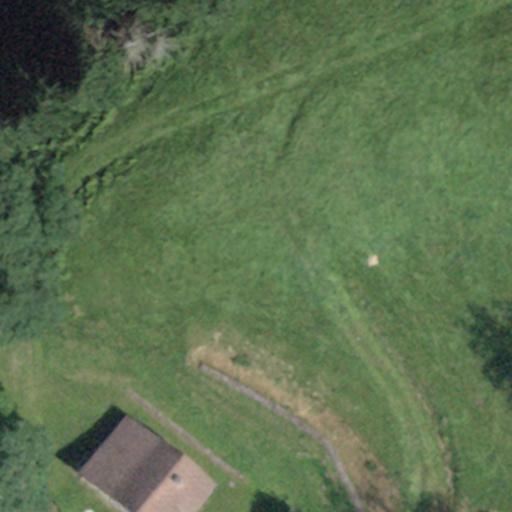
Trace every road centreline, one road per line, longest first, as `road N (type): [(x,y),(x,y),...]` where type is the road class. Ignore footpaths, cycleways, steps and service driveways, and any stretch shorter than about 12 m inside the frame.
road 1 (track): [(12,401),(19,312),(42,222),(65,185),(157,137),(505,0)]
road 2 (track): [(406,511),(397,438),(358,377),(278,309),(260,232),(281,92)]
